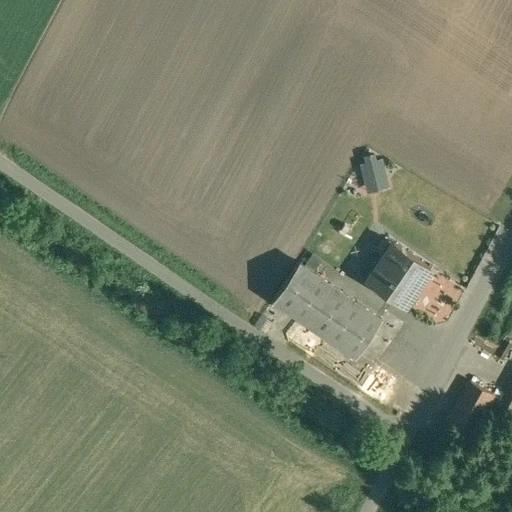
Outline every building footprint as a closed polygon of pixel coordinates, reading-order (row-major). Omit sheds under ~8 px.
[(366,163),(361,164),(367,191),(389,186),(383,159),(377,160),(375,154),(364,157),(366,163)] [(392,242),(363,282),(405,311),(433,271),(392,242)] [(300,263),(273,302),(353,358),(380,319),(300,263)] [(418,309),(446,322),(462,286),(435,273),(418,309)] [(494,395),(468,380),(447,418),(473,432),(494,395)] [(511,386),(500,409),(511,414),(511,386)]
